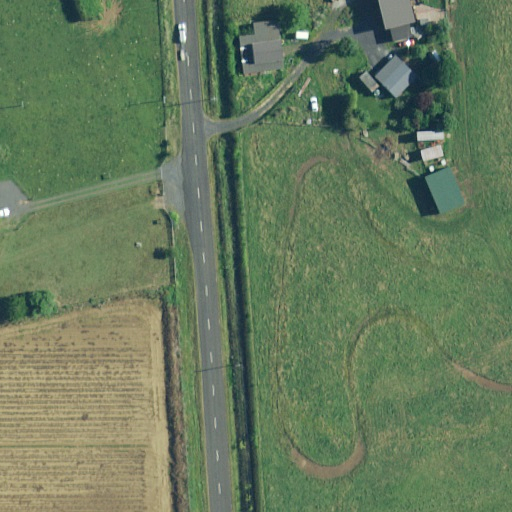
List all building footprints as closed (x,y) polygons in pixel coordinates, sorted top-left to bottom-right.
[(416,21),(411,0),(380,0),(386,28),(390,27),(393,41),(413,37),(410,22),(416,21)] [(285,68),(279,19),(254,22),(255,34),(239,36),(243,73),(285,68)] [(437,48),(428,53),(434,64),(443,59),(437,48)] [(408,98),(401,92),(418,76),(396,55),(375,77),(394,95),(402,104),(408,98)] [(379,85),(364,67),(357,73),(372,91),(379,85)] [(339,82),(333,69),(319,76),(325,89),(339,82)]
